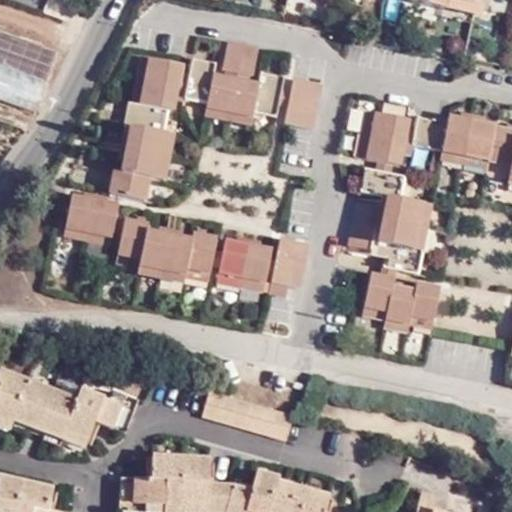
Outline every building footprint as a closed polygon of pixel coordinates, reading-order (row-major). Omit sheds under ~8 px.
[(481,5),(476,4),(456,0),(444,0),(443,7),(480,15),(481,5)] [(251,76),(257,48),(225,41),(220,70),(236,73),(251,76)] [(136,80),(143,81),(148,58),(140,56),(136,80)] [(143,81),(176,88),(181,64),(148,58),(143,81)] [(228,111),(234,80),(212,75),(214,64),(191,58),(183,97),(205,102),(204,107),(228,111)] [(274,115),(281,77),(259,72),(257,85),(234,80),(228,111),(250,116),(251,111),(274,115)] [(282,124),(311,130),(320,83),(291,78),(282,124)] [(139,105),(143,81),(136,80),(131,104),(139,105)] [(166,110),(171,111),(176,88),(143,81),(139,105),(166,110)] [(127,103),(113,171),(148,178),(155,179),(164,133),(162,132),(166,110),(139,105),(131,104),(127,103)] [(227,120),(228,111),(204,107),(203,115),(227,120)] [(250,116),(228,111),(227,120),(248,124),(250,116)] [(362,133),(370,135),(374,112),(366,111),(362,133)] [(370,135),(401,141),(403,130),(405,118),(374,112),(370,135)] [(410,143),(440,149),(446,121),(416,115),(412,132),(410,143)] [(440,149),(465,154),(471,120),(447,115),(446,121),(440,149)] [(465,154),(487,158),(493,127),(494,124),(471,120),(465,154)] [(511,154),(511,130),(493,127),(487,158),(510,163),(511,154)] [(401,141),(410,143),(412,132),(403,130),(401,141)] [(155,179),(163,181),(172,134),(164,133),(155,179)] [(362,133),(358,156),(366,158),(370,135),(362,133)] [(366,158),(397,164),(398,154),(401,141),(370,135),(366,158)] [(408,156),(410,143),(401,141),(398,154),(408,156)] [(439,157),(463,162),(465,154),(440,149),(439,157)] [(463,162),(486,166),(487,158),(465,154),(463,162)] [(386,243),(382,267),(416,273),(420,250),(411,248),(421,202),(398,198),(402,175),(363,167),(359,191),(386,196),(385,207),(357,202),(349,244),(376,249),(378,241),(386,243)] [(113,171),(109,195),(143,201),(148,178),(113,171)] [(93,201),(70,196),(64,227),(87,232),(93,201)] [(93,201),(87,232),(110,236),(116,205),(93,201)] [(420,250),(429,203),(421,202),(411,248),(420,250)] [(116,255),(139,260),(146,225),(123,220),(116,255)] [(139,260),(138,267),(184,276),(186,268),(192,234),(146,225),(139,260)] [(63,235),(86,240),(87,232),(64,227),(63,235)] [(87,232),(86,240),(109,244),(110,236),(87,232)] [(186,268),(209,272),(215,239),(192,234),(186,268)] [(279,237),(268,293),(285,297),(287,286),(299,288),(307,242),(279,237)] [(225,241),(219,273),(242,277),(248,245),(225,241)] [(242,277),(265,281),(270,249),(248,245),(242,277)] [(115,263),(138,267),(139,260),(116,255),(115,263)] [(138,267),(136,274),(183,283),(184,276),(138,267)] [(184,276),(207,280),(209,272),(186,268),(184,276)] [(219,273),(217,280),(240,285),(242,277),(219,273)] [(392,278),(370,273),(365,305),(386,309),(391,285),(392,278)] [(242,277),(240,285),(263,289),(265,281),(242,277)] [(414,289),(409,314),(433,319),(440,286),(415,282),(414,289)] [(385,317),(408,321),(409,314),(414,289),(391,285),(386,309),(385,317)] [(363,313),(385,317),(386,309),(365,305),(363,313)] [(409,314),(408,321),(432,326),(433,319),(409,314)] [(385,317),(383,325),(406,330),(408,321),(385,317)] [(125,431),(137,400),(111,390),(107,399),(81,388),(76,399),(0,368),(0,387),(0,413),(15,419),(29,425),(47,432),(62,439),(65,432),(88,442),(97,419),(100,412),(117,419),(114,426),(125,431)] [(294,414),(210,390),(203,416),(287,441),(294,414)] [(97,419),(114,426),(117,419),(100,412),(97,419)] [(15,419),(0,413),(0,426),(11,430),(13,426),(15,419)] [(27,432),(27,429),(29,425),(15,419),(13,426),(27,432)] [(27,429),(46,436),(47,432),(29,425),(27,429)] [(60,446),(62,439),(47,432),(46,436),(44,439),(60,446)] [(62,439),(85,448),(88,442),(65,432),(62,439)] [(211,459),(153,455),(151,479),(123,478),(120,509),(143,511),(144,504),(163,505),(162,511),(181,511),(182,507),(207,508),(206,511),(214,511),(246,511),(247,510),(252,511),(324,511),(329,497),(279,482),(280,476),(257,470),(252,489),(232,483),(209,482),(211,459)] [(51,511),(49,511),(54,489),(0,475),(0,511),(51,511)] [(442,511),(434,510),(438,496),(422,492),(415,511),(442,511)]
